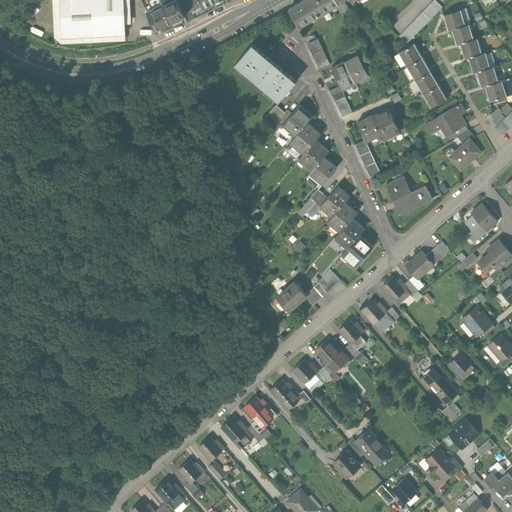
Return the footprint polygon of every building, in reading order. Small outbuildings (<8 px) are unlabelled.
[(59,38),(57,0),(51,0),(52,38),(60,45),(126,41),(125,35),(59,38)] [(123,0),(57,0),(59,38),(125,35),(125,24),(123,0)] [(156,30),(170,23),(159,0),(148,0),(152,10),(148,12),(156,30)] [(159,0),(170,23),(185,16),(178,2),(174,4),(171,0),(159,0)] [(202,0),(185,0),(191,11),(205,4),(202,0)] [(291,11),(301,29),(320,18),(310,0),(291,11)] [(310,0),(320,18),(339,6),(335,0),(310,0)] [(335,0),(339,6),(343,13),(349,10),(345,3),(350,0),(335,0)] [(442,8),(433,0),(399,36),(407,44),(442,8)] [(459,10),(445,14),(449,29),(452,29),(464,25),(459,10)] [(480,13),(474,15),(476,21),(482,19),(480,13)] [(484,19),(479,22),(482,28),(487,25),(484,19)] [(464,25),(452,29),(457,44),(461,43),(473,39),(469,24),(464,25)] [(473,39),(461,43),(465,58),(469,57),(482,53),(477,38),(473,39)] [(308,45),(320,71),(331,65),(319,40),(308,45)] [(416,43),(402,51),(410,65),(424,57),(416,43)] [(275,64),(254,45),(237,64),(258,83),(275,64)] [(482,53),(469,57),(474,72),(478,71),(490,67),(486,52),(482,53)] [(371,76),(360,55),(347,62),(358,83),(371,76)] [(432,71),(424,57),(410,65),(417,79),(432,71)] [(334,69),(345,90),(358,83),(347,62),(334,69)] [(258,83),(279,101),(296,82),(275,64),(258,83)] [(499,82),(494,66),(490,67),(478,71),(483,87),(487,85),(499,82)] [(417,79),(425,92),(440,84),(432,71),(417,79)] [(499,82),(487,85),(491,101),(509,96),(504,82),(504,80),(499,82)] [(440,84),(425,92),(433,107),(448,99),(440,84)] [(395,91),(392,86),(386,90),(389,95),(395,91)] [(342,118),(354,113),(354,112),(341,87),(330,92),(342,118)] [(397,93),(391,97),(394,103),(401,99),(397,93)] [(462,103),(425,124),(431,133),(441,127),(447,137),(455,132),(464,126),(468,124),(463,116),(468,113),(462,103)] [(269,114),(277,121),(278,120),(286,112),(277,104),(269,114)] [(511,112),(511,109),(507,104),(500,110),(503,113),(502,114),(505,118),(511,112)] [(283,124),(297,136),(309,121),(313,116),(301,106),(296,111),(294,109),(291,112),(282,123),(283,124)] [(499,108),(491,116),(494,120),(502,114),(503,113),(500,110),(499,108)] [(291,112),(288,109),(286,112),(278,120),(282,123),(291,112)] [(397,121),(391,109),(375,116),(384,136),(387,140),(403,133),(397,121)] [(496,126),(493,128),(501,137),(511,127),(511,112),(505,118),(496,126)] [(358,122),(368,143),(384,136),(375,116),(374,114),(358,122)] [(494,120),(493,121),(496,126),(505,118),(502,114),(494,120)] [(407,132),(401,119),(397,121),(403,133),(403,134),(407,132)] [(282,123),(278,120),(277,121),(270,130),(274,134),(283,124),(282,123)] [(316,140),(322,133),(309,121),(297,136),(293,140),(307,151),(316,140)] [(459,138),(468,132),(464,126),(455,132),(459,138)] [(459,138),(464,144),(471,138),(472,139),(474,138),(469,131),(468,132),(459,138)] [(447,145),(459,138),(455,132),(447,137),(443,139),(447,145)] [(464,144),(449,158),(462,172),(484,153),(472,139),(471,138),(464,144)] [(307,151),(299,159),(313,171),(326,156),(330,151),(316,140),(307,151)] [(366,141),(355,146),(371,180),(382,175),(366,141)] [(323,185),(339,167),(326,156),(313,171),(310,174),(323,185)] [(511,175),(501,186),(511,198),(511,175)] [(404,179),(389,186),(402,215),(432,201),(426,189),(412,195),(404,179)] [(329,200),(321,209),(333,220),(346,204),(350,200),(338,190),(329,200)] [(315,205),(321,209),(329,200),(318,191),(310,201),(315,205)] [(315,205),(310,201),(297,215),(302,220),(307,215),(315,205)] [(354,220),(358,215),(346,204),(333,220),(328,225),(340,235),(354,220)] [(312,219),(321,209),(315,205),(307,215),(312,219)] [(474,245),(499,224),(482,205),(471,214),(473,218),(465,225),(472,232),(467,236),(474,245)] [(361,237),(367,231),(354,220),(340,235),(336,240),(349,251),(361,237)] [(374,248),(361,237),(349,251),(341,260),(347,265),(352,259),(359,265),(374,248)] [(478,264),(489,277),(511,257),(511,252),(501,239),(486,251),(489,254),(478,264)] [(441,244),(427,256),(434,264),(448,252),(441,244)] [(306,251),(301,245),(295,250),(301,256),(302,255),(306,251)] [(422,251),(405,267),(414,276),(417,280),(434,264),(427,256),(422,251)] [(467,269),(478,260),(473,253),(466,259),(462,263),(463,265),(467,269)] [(307,260),(302,255),(297,260),(303,265),(307,260)] [(462,263),(466,259),(462,255),(457,259),(461,263),(462,263)] [(467,269),(463,265),(459,269),(462,273),(467,269)] [(294,269),(289,274),(295,280),(300,274),(294,269)] [(304,294),(308,299),(314,305),(342,280),(331,269),(304,294)] [(309,270),(305,275),(311,281),(315,277),(309,270)] [(396,276),(382,288),(397,306),(412,294),(404,285),(396,276)] [(414,276),(409,281),(417,289),(418,291),(423,286),(417,280),(414,276)] [(409,281),(404,285),(412,294),(417,289),(409,281)] [(277,297),(291,314),(308,299),(304,294),(294,283),(277,297)] [(511,285),(502,294),(511,305),(511,285)] [(429,294),(425,297),(431,304),(435,301),(429,294)] [(375,299),(362,311),(382,334),(396,322),(387,312),(375,299)] [(393,307),(387,312),(396,322),(401,317),(393,307)] [(478,307),(462,320),(476,338),(492,325),(478,307)] [(285,319),(277,323),(281,332),(289,328),(285,319)] [(349,321),(338,331),(350,345),(351,346),(351,345),(362,336),(365,334),(358,326),(355,328),(349,321)] [(486,348),(502,365),(511,356),(511,347),(500,335),(486,348)] [(367,342),(362,336),(351,345),(357,351),(367,342)] [(335,349),(327,340),(316,350),(328,363),(336,374),(344,368),(350,362),(337,347),(335,349)] [(351,345),(351,346),(350,345),(346,349),(357,362),(362,358),(357,351),(351,345)] [(460,353),(449,363),(461,376),(472,366),(460,353)] [(357,362),(361,367),(369,361),(364,356),(362,358),(357,362)] [(304,359),(291,371),(307,388),(322,375),(319,371),(311,363),(310,365),(304,359)] [(328,363),(323,368),(332,378),(336,374),(328,363)] [(332,378),(323,368),(319,371),(322,375),(327,381),(328,382),(332,378)] [(344,368),(336,374),(332,378),(336,382),(347,372),(344,368)] [(432,368),(423,377),(447,403),(457,395),(432,368)] [(322,375),(307,388),(313,394),(327,381),(322,375)] [(290,412),(303,401),(298,395),(289,384),(286,387),(281,381),(270,391),(290,412)] [(311,401),(303,392),(298,395),(303,401),(306,405),(311,401)] [(257,395),(243,407),(255,420),(258,424),(265,418),(268,421),(276,414),(263,398),(261,400),(257,395)] [(364,404),(358,410),(363,416),(370,410),(364,404)] [(459,414),(450,405),(442,412),(451,422),(459,414)] [(246,455),(261,442),(248,428),(241,420),(238,422),(234,417),(222,428),(246,455)] [(466,419),(449,433),(462,449),(479,435),(466,419)] [(258,424),(255,420),(251,424),(252,425),(260,433),(263,430),(258,424)] [(260,433),(252,425),(248,428),(261,442),(265,438),(263,437),(260,433)] [(511,426),(500,437),(504,441),(511,433),(511,426)] [(263,430),(260,433),(263,437),(269,432),(265,428),(263,430)] [(352,441),(365,456),(375,468),(389,456),(367,429),(352,441)] [(209,436),(198,447),(211,461),(224,449),(216,440),(214,442),(209,436)] [(265,438),(261,442),(265,447),(269,443),(265,438)] [(351,439),(346,443),(361,460),(365,456),(352,441),(351,439)] [(436,439),(431,443),(435,447),(440,443),(436,439)] [(494,445),(490,440),(477,451),(481,456),(494,445)] [(302,444),(297,448),(301,454),(306,449),(302,444)] [(360,467),(345,449),(331,462),(346,479),(360,467)] [(425,461),(442,480),(449,473),(455,468),(450,462),(438,449),(425,461)] [(455,468),(449,473),(453,477),(463,468),(454,458),(450,462),(455,468)] [(188,459),(177,469),(189,482),(190,484),(192,482),(203,472),(196,463),(194,465),(188,459)] [(226,474),(214,461),(209,466),(221,479),(226,474)] [(401,471),(404,475),(411,469),(407,465),(401,471)] [(289,467),(284,471),(289,477),(294,472),(289,467)] [(485,479),(503,499),(511,490),(511,476),(509,473),(501,480),(494,472),(485,479)] [(417,491),(405,477),(391,489),(404,504),(405,502),(418,491),(417,491)] [(184,486),(190,493),(196,488),(192,482),(190,484),(189,482),(184,486)] [(167,483),(158,490),(167,501),(174,509),(184,501),(178,495),(180,493),(175,487),(173,490),(167,483)] [(240,484),(234,487),(237,492),(243,490),(240,484)] [(395,498),(384,485),(377,491),(388,504),(395,498)] [(472,489),(478,496),(482,492),(476,485),(472,489)] [(196,488),(190,493),(198,502),(205,496),(197,487),(196,488)] [(301,489),(285,502),(293,511),(318,511),(320,510),(301,489)] [(141,499),(129,510),(130,511),(154,511),(156,511),(156,510),(149,504),(147,506),(141,499)] [(460,508),(463,511),(486,511),(488,510),(478,499),(473,503),(470,499),(460,508)] [(167,501),(162,505),(168,511),(176,511),(174,509),(167,501)]
